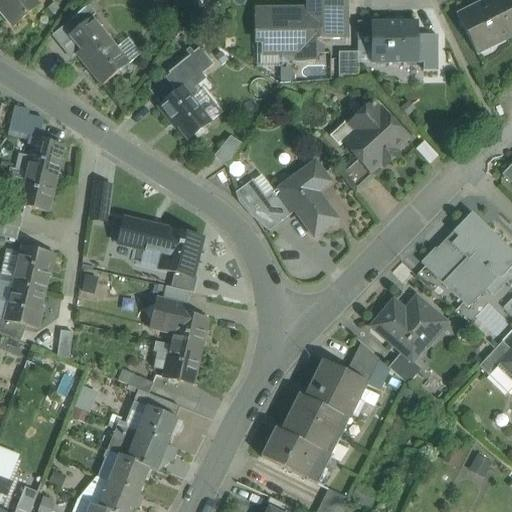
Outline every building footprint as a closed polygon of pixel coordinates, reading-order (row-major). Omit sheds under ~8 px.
[(39,7),(33,0),(0,0),(0,8),(1,9),(0,10),(0,11),(14,28),(39,7)] [(305,14),(276,14),(271,9),(265,9),(260,14),(257,14),(257,42),(263,42),(263,54),(298,54),(298,62),(316,61),(315,40),(346,40),(345,0),(313,0),(314,13),(304,13),(305,14)] [(511,0),(484,0),(456,14),(477,56),(511,38),(511,0)] [(87,7),(64,28),(71,36),(91,18),(92,20),(96,16),(87,7)] [(91,18),(71,36),(75,41),(83,51),(104,34),(92,20),(91,18)] [(415,23),(358,23),(358,53),(358,64),(421,64),(422,64),(422,38),(415,38),(415,23)] [(116,50),(104,34),(83,51),(77,56),(77,57),(103,88),(129,66),(128,65),(116,50)] [(435,38),(422,38),(422,64),(421,64),(421,72),(435,72),(435,38)] [(75,41),(64,49),(73,60),(77,57),(77,56),(83,51),(75,41)] [(116,50),(128,65),(136,59),(124,44),(116,50)] [(200,49),(168,74),(180,91),(181,90),(190,100),(198,93),(191,84),(213,66),(200,49)] [(358,53),(339,53),(339,80),(358,78),(358,53)] [(190,100),(181,90),(180,91),(158,108),(172,125),(174,123),(189,141),(209,125),(190,100)] [(373,104),(349,126),(346,122),(330,137),(340,147),(344,144),(356,157),(371,174),(372,173),(386,160),(388,163),(394,158),(391,155),(407,140),(373,104)] [(29,111),(15,108),(10,131),(30,136),(27,147),(32,148),(34,140),(38,141),(43,120),(28,116),(29,111)] [(229,138),(213,158),(227,168),(241,146),(229,138)] [(38,141),(34,140),(32,148),(26,174),(56,180),(64,147),(38,141)] [(371,174),(356,157),(338,173),(356,195),(376,177),(372,173),(371,174)] [(315,162),(278,190),(282,195),(278,198),(291,215),(295,212),(314,239),(338,221),(318,194),(332,184),(315,162)] [(26,174),(11,170),(7,188),(22,192),(26,174)] [(56,180),(26,174),(22,192),(18,207),(48,214),(56,180)] [(95,185),(90,220),(106,223),(111,187),(95,185)] [(263,208),(247,186),(236,194),(239,203),(253,219),(265,210),(263,208)] [(291,215),(278,198),(263,208),(265,210),(276,226),(291,215)] [(22,218),(0,212),(0,225),(14,228),(19,229),(22,218)] [(511,250),(473,212),(437,249),(436,248),(422,262),(469,308),(500,276),(501,278),(511,267),(511,250)] [(203,239),(124,220),(118,245),(163,256),(160,270),(175,274),(193,278),(203,239)] [(14,228),(0,225),(0,235),(12,238),(14,228)] [(55,256),(22,248),(21,253),(13,285),(45,293),(48,277),(50,278),(55,256)] [(21,253),(6,250),(0,273),(0,282),(13,285),(21,253)] [(193,278),(175,274),(171,289),(189,293),(193,294),(197,279),(193,278)] [(45,293),(13,285),(4,323),(38,330),(43,309),(41,309),(45,293)] [(403,287),(396,297),(408,305),(415,295),(403,287)] [(171,289),(166,288),(163,303),(186,309),(189,293),(171,289)] [(417,297),(406,311),(394,302),(372,328),(413,362),(447,322),(417,297)] [(163,303),(156,302),(155,303),(162,305),(157,328),(150,326),(150,328),(174,333),(178,313),(185,315),(186,309),(163,303)] [(185,315),(178,313),(174,333),(171,346),(200,353),(208,320),(185,315)] [(72,333),(60,332),(57,357),(69,359),(72,333)] [(503,341),(480,366),(489,376),(490,375),(501,363),(500,362),(511,350),(503,341)] [(380,362),(360,345),(346,372),(369,383),(380,362)] [(200,353),(171,346),(163,380),(193,387),(200,353)] [(511,349),(511,350),(500,362),(501,363),(490,375),(507,393),(511,387),(511,349)] [(419,373),(400,356),(389,369),(408,386),(419,373)] [(291,413),(342,438),(368,386),(369,383),(346,372),(324,361),(306,398),(300,395),(291,413)] [(394,376),(380,362),(369,383),(368,386),(385,394),(394,376)] [(154,385),(133,376),(129,387),(138,391),(150,395),(154,385)] [(83,388),(77,408),(90,412),(96,392),(83,388)] [(150,395),(138,391),(133,404),(146,409),(147,408),(175,419),(179,408),(150,395)] [(175,419),(147,408),(146,409),(136,434),(167,447),(178,420),(175,419)] [(342,438),(291,413),(282,432),(276,429),(262,457),(318,485),(342,438)] [(167,447),(136,434),(126,460),(150,470),(157,473),(167,447)] [(126,460),(119,457),(108,483),(139,496),(150,470),(126,460)] [(12,483),(0,478),(0,495),(2,497),(6,498),(12,483)] [(132,511),(139,496),(108,483),(98,509),(104,511),(132,511)] [(30,511),(38,494),(25,488),(16,510),(21,511),(30,511)] [(344,511),(351,499),(330,489),(318,511),(344,511)] [(293,511),(295,510),(270,499),(264,511),(266,511),(268,511),(269,511),(270,511),(293,511)]
